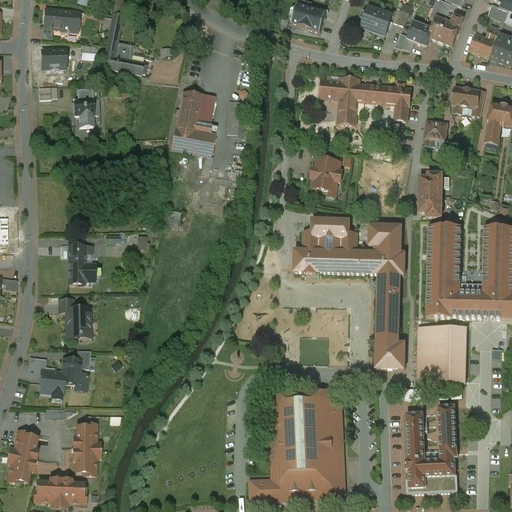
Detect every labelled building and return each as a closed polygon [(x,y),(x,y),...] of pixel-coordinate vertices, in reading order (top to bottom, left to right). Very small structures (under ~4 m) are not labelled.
[(126,0),(116,0),(112,18),(122,20),(126,0)] [(440,2),(433,0),(431,0),(429,7),(436,9),(432,20),(436,22),(436,21),(460,30),(463,22),(454,19),(453,22),(446,20),(450,9),(440,5),(440,4),(439,4),(440,2)] [(446,0),(445,3),(461,9),(465,0),(446,0)] [(511,0),(490,0),(490,2),(502,7),(500,11),(509,14),(511,15),(511,0)] [(312,5),(299,1),(297,7),(310,11),(312,5)] [(310,11),(297,7),(296,10),(295,9),(292,10),(289,22),(290,24),(292,25),(291,27),(320,36),(326,16),(310,11)] [(392,19),(368,10),(361,30),(362,30),(363,28),(372,31),(372,32),(385,37),(385,38),(392,19)] [(410,17),(397,12),(393,25),(404,29),(410,17)] [(79,16),(45,13),(44,30),(61,32),(61,34),(66,35),(66,37),(68,37),(69,34),(76,35),(77,26),(78,26),(79,16)] [(104,19),(87,14),(85,21),(96,24),(96,23),(103,25),(104,19)] [(109,32),(101,70),(141,78),(141,76),(145,77),(146,69),(143,68),(143,66),(130,64),(133,49),(117,46),(122,20),(112,18),(112,21),(109,32)] [(112,21),(104,19),(103,25),(102,30),(109,32),(112,21)] [(460,30),(436,21),(436,22),(432,32),(429,40),(430,41),(452,50),(460,30)] [(424,26),(416,22),(415,25),(414,25),(408,40),(407,42),(414,45),(427,50),(430,41),(429,40),(432,32),(424,28),(425,26),(424,26)] [(486,41),(476,37),(470,54),(490,61),(501,34),(491,30),(486,41)] [(408,40),(401,37),(395,51),(410,54),(414,45),(407,42),(408,40)] [(511,42),(511,43),(505,40),(496,63),(511,68),(511,42)] [(97,50),(82,48),(81,48),(81,55),(96,56),(97,50)] [(65,53),(42,54),(42,72),(65,71),(75,71),(75,62),(65,62),(65,53)] [(360,83),(342,81),(342,86),(322,84),(320,102),(340,104),(338,127),(356,129),(358,105),(365,106),(366,88),(359,87),(360,83)] [(397,91),(366,88),(365,106),(396,109),(394,123),(407,125),(409,110),(410,110),(411,92),(404,92),(405,86),(398,86),(397,91)] [(56,90),(38,91),(39,103),(51,102),(51,101),(57,101),(56,90)] [(480,93),(455,90),(452,109),(453,109),(452,115),(462,117),(462,116),(463,116),(464,111),(476,112),(479,95),(480,93)] [(77,103),(73,104),(74,120),(78,119),(79,131),(94,130),(94,119),(99,118),(98,102),(93,103),(92,92),(77,93),(77,103)] [(183,94),(171,152),(204,159),(200,178),(207,179),(215,138),(194,134),(202,98),(183,94)] [(479,95),(476,112),(475,119),(481,119),(486,95),(479,95)] [(250,106),(239,105),(237,128),(248,128),(250,106)] [(511,109),(492,106),(488,126),(489,126),(485,146),(498,149),(501,128),(511,130),(511,109)] [(476,112),(464,111),(463,116),(462,116),(462,117),(462,119),(471,120),(472,118),(475,119),(476,112)] [(447,127),(427,124),(425,141),(425,142),(424,148),(444,151),(444,144),(445,144),(447,127)] [(498,149),(485,146),(484,153),(496,155),(498,149)] [(407,153),(395,151),(394,158),(406,160),(406,159),(407,153)] [(468,156),(460,155),(458,163),(467,165),(468,156)] [(340,165),(317,161),(316,171),(313,170),(311,182),(313,183),(312,191),(335,195),(336,184),(339,185),(341,174),(338,174),(340,165)] [(470,174),(459,172),(458,178),(469,180),(470,174)] [(442,177),(428,177),(428,181),(420,181),(419,216),(427,216),(427,220),(441,220),(442,177)] [(181,215),(169,212),(166,229),(177,232),(181,215)] [(350,224),(312,222),(311,235),(319,236),(318,254),(342,255),(342,236),(349,236),(350,224)] [(429,226),(425,318),(511,320),(511,228),(483,228),(481,284),(458,283),(460,227),(429,226)] [(402,229),(370,228),(369,249),(374,250),(374,256),(401,257),(402,229)] [(374,256),(356,255),(357,237),(349,236),(342,236),(342,255),(318,254),(319,236),(311,235),(304,235),(304,254),(295,254),(295,275),(305,275),(305,276),(316,277),(316,275),(379,277),(376,371),(404,372),(404,347),(398,346),(400,278),(404,278),(404,257),(401,257),(374,256)] [(145,239),(138,239),(138,251),(145,251),(145,248),(149,248),(149,245),(145,245),(145,239)] [(92,249),(69,249),(68,287),(84,287),(84,284),(94,284),(95,267),(85,267),(85,257),(92,257),(92,249)] [(18,283),(6,282),(5,288),(4,293),(16,294),(18,283)] [(89,311),(73,312),(73,302),(59,303),(59,315),(66,315),(67,338),(79,338),(79,341),(90,341),(89,311)] [(466,332),(419,330),(417,385),(440,386),(440,387),(442,387),(442,386),(464,386),(465,386),(464,385),(465,375),(465,364),(466,364),(465,364),(465,354),(466,354),(466,353),(465,353),(465,343),(466,343),(465,343),(466,332)] [(81,364),(63,362),(61,376),(60,385),(64,385),(78,386),(78,388),(87,389),(88,378),(80,377),(81,364)] [(61,376),(41,373),(40,382),(42,382),(40,395),(62,398),(64,385),(60,385),(61,376)] [(330,393),(277,396),(278,402),(279,425),(269,425),(272,505),(326,503),(326,497),(346,496),(342,405),(331,405),(330,393)] [(278,402),(268,403),(269,425),(279,425),(278,402)] [(460,404),(461,422),(472,422),(472,404),(460,404)] [(47,410),(46,420),(64,420),(64,410),(47,410)] [(423,417),(406,418),(408,465),(406,465),(406,474),(409,474),(409,483),(406,483),(407,498),(458,496),(457,479),(455,479),(455,463),(454,463),(454,461),(457,461),(455,410),(438,411),(441,464),(425,464),(423,417)] [(96,427),(85,427),(85,430),(77,430),(76,441),(73,441),(73,464),(76,464),(76,476),(84,476),(84,479),(95,479),(96,454),(101,454),(101,453),(96,453),(96,427)] [(29,436),(18,434),(13,459),(8,458),(8,459),(13,460),(7,484),(19,487),(19,484),(27,486),(30,474),(33,475),(37,453),(34,452),(37,441),(29,439),(29,436)] [(72,483),(49,482),(49,485),(38,485),(37,493),(35,493),(34,504),(59,506),(59,511),(60,511),(60,506),(85,507),(86,495),(83,495),(83,487),(72,486),(72,483)]
